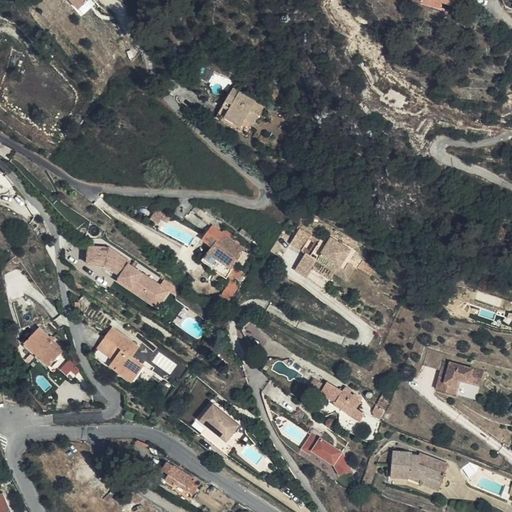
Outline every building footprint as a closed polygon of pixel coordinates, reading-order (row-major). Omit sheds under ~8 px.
[(69,0),(77,9),(86,0),(69,0)] [(422,0),(422,3),(440,8),(442,3),(458,7),(460,0),(422,0)] [(195,81),(206,86),(208,80),(198,75),(195,81)] [(233,88),(223,106),(229,109),(222,121),(239,131),(246,119),(255,124),(265,106),(233,88)] [(229,109),(223,106),(216,118),(222,121),(229,109)] [(247,136),(255,124),(246,119),(239,131),(247,136)] [(173,213),(182,219),(186,213),(177,207),(173,213)] [(210,251),(203,260),(216,269),(215,270),(227,278),(228,277),(229,276),(238,281),(240,278),(231,272),(246,249),(211,226),(202,239),(213,246),(210,251)] [(303,251),(312,235),(301,228),(291,243),(303,251)] [(320,240),(312,235),(303,251),(306,253),(310,256),(320,240)] [(327,245),(320,240),(310,256),(306,253),(295,270),(306,278),(312,268),(329,279),(334,273),(338,266),(344,270),(349,264),(355,268),(357,269),(360,266),(347,257),(351,251),(332,238),(327,245)] [(159,290),(128,267),(103,251),(84,252),(84,270),(103,269),(100,273),(117,283),(129,291),(131,287),(143,295),(139,301),(148,307),(159,290)] [(346,280),(355,268),(349,264),(344,270),(338,266),(334,273),(346,280)] [(117,283),(115,286),(127,293),(139,301),(143,295),(131,287),(129,291),(117,283)] [(156,312),(167,295),(159,290),(148,307),(156,312)] [(148,344),(151,341),(129,324),(126,328),(148,344)] [(119,362),(114,368),(124,375),(128,370),(137,377),(145,365),(133,356),(140,347),(112,327),(98,347),(114,360),(119,362)] [(25,343),(26,344),(49,364),(50,365),(64,350),(55,341),(56,339),(52,336),(51,337),(40,328),(25,343)] [(49,364),(26,344),(24,345),(47,366),(49,364)] [(438,372),(441,357),(425,353),(422,368),(438,372)] [(485,368),(441,357),(438,372),(440,373),(436,391),(455,395),(459,379),(481,384),(485,368)] [(81,370),(71,359),(67,363),(77,372),(81,370)] [(114,360),(110,365),(114,368),(119,362),(114,360)] [(124,375),(133,382),(137,377),(128,370),(124,375)] [(157,390),(163,382),(155,376),(149,384),(157,390)] [(481,384),(459,379),(455,395),(477,401),(481,384)] [(353,406),(357,408),(361,401),(359,400),(360,397),(355,394),(354,394),(344,389),(343,391),(328,382),(321,394),(335,403),(334,405),(349,414),(353,406)] [(201,420),(209,426),(228,443),(243,425),(216,402),(201,420)] [(365,414),(357,408),(353,406),(349,414),(361,421),(365,414)] [(209,426),(204,433),(230,455),(250,431),(243,425),(228,443),(209,426)] [(343,452),(313,433),(307,442),(316,448),(313,452),(335,466),(341,476),(353,470),(343,452)] [(316,448),(307,442),(303,450),(311,455),(313,452),(316,448)] [(392,477),(410,479),(411,475),(422,479),(421,483),(440,490),(448,466),(419,455),(413,455),(413,452),(393,452),(392,477)] [(196,479),(168,462),(163,471),(162,470),(157,478),(164,482),(166,480),(175,486),(176,483),(194,495),(199,486),(194,483),(196,479)] [(411,475),(410,479),(421,483),(422,479),(411,475)] [(0,511),(13,511),(5,491),(0,493),(0,511)]
